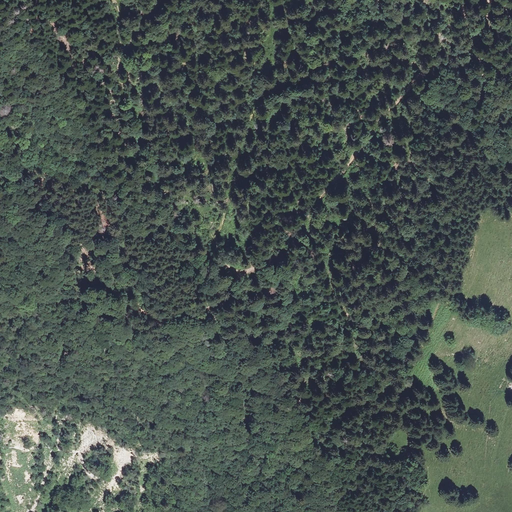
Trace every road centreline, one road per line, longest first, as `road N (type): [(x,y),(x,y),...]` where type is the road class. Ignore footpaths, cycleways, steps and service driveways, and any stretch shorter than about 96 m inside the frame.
road 1 (track): [(475,60),(420,75),(275,252),(255,268),(231,269),(122,191),(126,110),(112,0)]
road 2 (track): [(122,191),(56,167),(0,162)]
